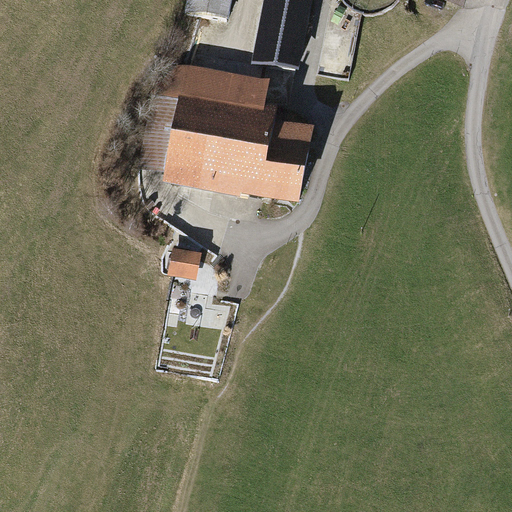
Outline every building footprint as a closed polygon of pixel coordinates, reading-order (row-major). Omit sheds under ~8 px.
[(232,27),(237,0),(193,0),(190,19),(232,27)] [(316,0),(263,0),(251,66),(302,76),(316,0)] [(467,0),(419,0),(463,14),(467,0)] [(180,106),(164,187),(300,212),(314,139),(282,133),(285,117),(269,113),(273,90),(161,69),(155,101),(180,106)] [(201,257),(172,252),(167,279),(196,284),(201,257)]
